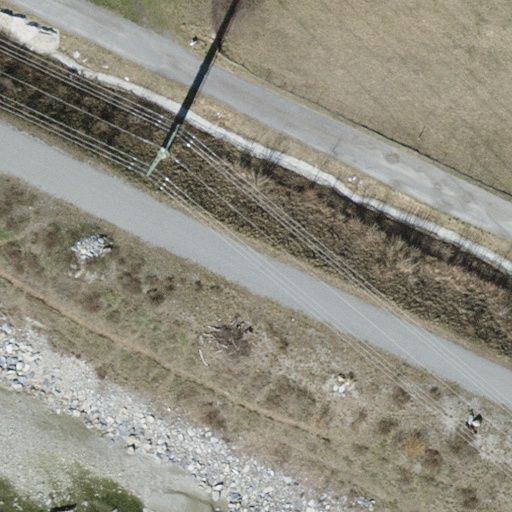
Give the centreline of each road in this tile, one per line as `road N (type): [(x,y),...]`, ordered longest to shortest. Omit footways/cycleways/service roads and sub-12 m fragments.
road 1 (unclassified): [(511,390),(0,150)]
road 2 (track): [(44,0),(511,221)]
